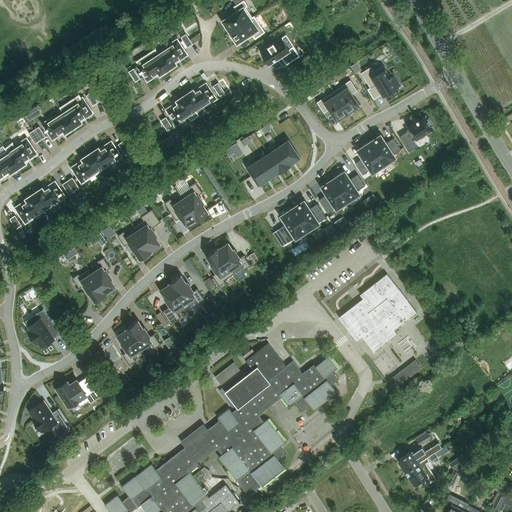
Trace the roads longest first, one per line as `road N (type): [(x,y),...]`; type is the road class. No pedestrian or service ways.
road 1 (residential): [(335,146),(297,187),(166,262),(80,349),(15,388)]
road 2 (unclassified): [(0,485),(9,478),(54,482),(244,337)]
road 3 (residential): [(0,198),(77,139),(208,64)]
road 4 (unclassified): [(335,333),(370,377),(341,436),(385,511)]
road 5 (residential): [(208,64),(273,83),(335,146)]
road 6 (residential): [(15,388),(12,277),(0,247)]
road 7 (residential): [(456,73),(335,146)]
